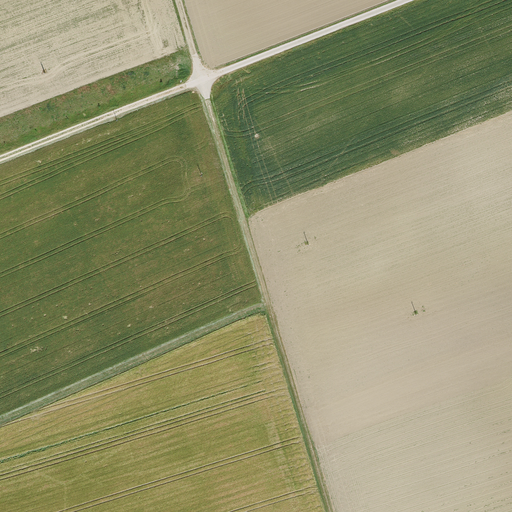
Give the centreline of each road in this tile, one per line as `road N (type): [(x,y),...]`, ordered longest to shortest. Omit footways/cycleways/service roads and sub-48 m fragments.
road 1 (track): [(176,0),(332,511)]
road 2 (track): [(0,159),(410,0)]
road 3 (track): [(0,418),(267,301)]
